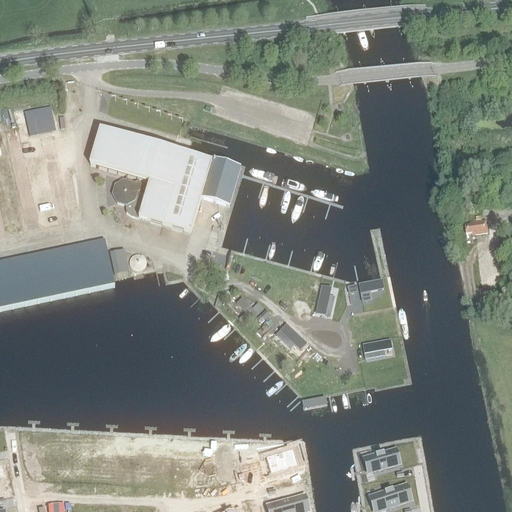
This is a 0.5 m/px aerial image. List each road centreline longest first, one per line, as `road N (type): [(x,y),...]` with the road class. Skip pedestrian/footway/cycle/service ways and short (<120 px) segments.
road 1 (primary): [(0,63),(511,7)]
road 2 (unclassified): [(0,80),(149,64),(328,81),(511,59)]
